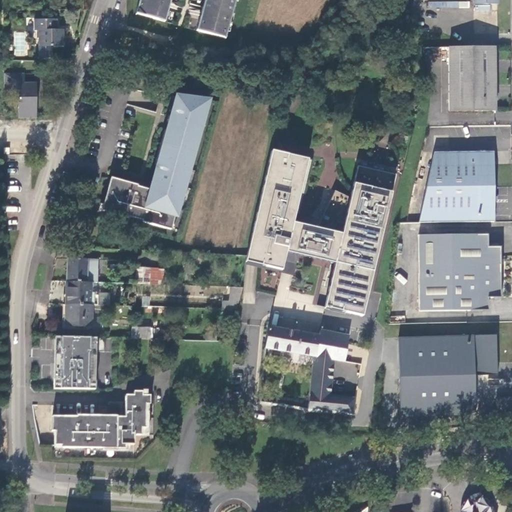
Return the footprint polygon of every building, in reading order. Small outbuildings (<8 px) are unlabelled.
[(138,0),(134,18),(135,18),(136,14),(165,22),(169,8),(166,7),(167,3),(170,3),(171,0),(138,0)] [(200,17),(196,31),(197,31),(197,32),(202,34),(203,32),(223,39),(222,42),(223,43),(235,0),(204,0),(201,13),(204,13),(203,18),(200,17)] [(40,30),(40,46),(65,46),(65,30),(58,30),(58,20),(36,20),(36,30),(40,30)] [(466,47),(449,47),(449,112),(495,112),(495,66),(495,48),(474,47),(466,47)] [(20,74),(4,74),(4,92),(19,92),(19,118),(36,118),(36,84),(25,84),(20,84),(20,74)] [(101,211),(170,230),(175,212),(174,211),(175,208),(177,209),(189,168),(188,167),(196,138),(197,139),(207,101),(176,97),(176,99),(177,97),(179,98),(178,103),(175,102),(171,118),(173,118),(170,129),(170,130),(168,130),(168,129),(168,128),(150,191),(137,187),(137,186),(110,178),(101,211)] [(271,152),(245,262),(282,270),(284,261),(295,264),(297,255),(334,264),(324,307),(330,308),(329,309),(362,317),(395,175),(357,167),(350,198),(334,191),(316,229),(292,223),(307,160),(271,152)] [(434,154),(422,223),(493,223),(493,198),(492,187),(492,164),(492,159),(492,154),(444,154),(434,154)] [(500,248),(488,248),(483,248),(483,235),(420,236),(419,312),(483,312),(483,300),(488,300),(500,300),(500,268),(500,248)] [(66,282),(88,283),(97,283),(98,260),(67,259),(66,282)] [(282,270),(245,262),(244,265),(293,277),(295,264),(284,261),(282,270)] [(148,283),(150,271),(137,270),(136,282),(148,283)] [(164,272),(150,271),(148,283),(164,284),(164,272)] [(66,282),(65,305),(88,305),(88,283),(66,282)] [(236,310),(242,288),(230,288),(229,301),(223,301),(222,309),(236,310)] [(109,293),(99,293),(99,304),(109,304),(109,293)] [(142,306),(149,306),(150,296),(142,296),(142,306)] [(91,328),(91,306),(88,305),(65,305),(64,327),(91,328)] [(56,320),(45,321),(45,331),(57,329),(56,320)] [(319,336),(267,327),(264,348),(315,357),(319,336)] [(149,328),(138,328),(137,338),(149,339),(149,328)] [(348,336),(320,331),(319,336),(315,357),(344,362),(348,336)] [(104,338),(54,337),(54,350),(54,363),(54,390),(96,389),(97,380),(95,380),(95,352),(104,352),(104,338)] [(399,339),(400,418),(475,416),(475,410),(475,399),(475,387),(474,377),(497,377),(497,363),(496,337),(399,339)] [(312,366),(310,379),(331,382),(332,382),(334,368),(312,366)] [(310,379),(306,411),(352,414),(353,402),(355,401),(355,399),(353,398),(352,398),(351,399),(329,396),(331,382),(310,379)] [(76,416),(54,416),(54,447),(55,447),(55,444),(60,444),(60,447),(125,448),(125,444),(134,444),(134,439),(134,434),(141,434),(141,427),(145,427),(145,403),(149,403),(149,395),(142,395),(142,391),(133,391),(133,394),(125,394),(124,416),(116,416),(116,419),(99,419),(99,415),(76,415),(76,416)] [(511,410),(511,399),(496,399),(496,410),(511,410)]
